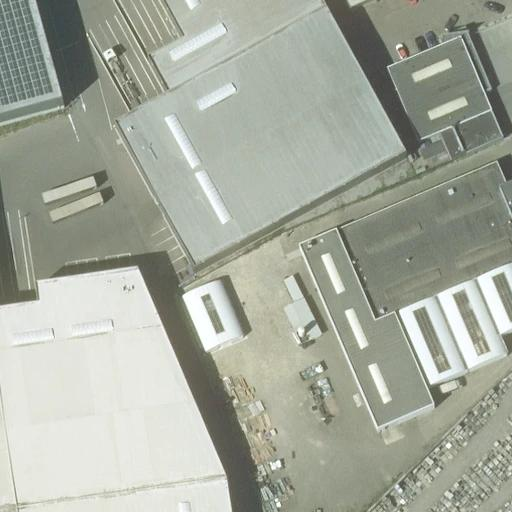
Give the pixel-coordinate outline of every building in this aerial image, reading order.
[(0,0),(0,127),(64,109),(35,0),(0,0)] [(319,0),(158,0),(183,46),(148,65),(168,101),(115,130),(196,276),(407,160),(319,0)] [(343,0),(350,13),(379,0),(343,0)] [(387,74),(420,147),(442,138),(453,162),(504,140),(485,97),(492,93),(465,31),(439,43),(442,50),(387,74)] [(378,437),(435,412),(428,397),(504,364),(495,344),(511,336),(511,186),(502,163),(336,235),(297,252),(378,437)] [(154,202),(78,233),(95,273),(153,250),(160,265),(177,258),(154,202)] [(0,390),(18,511),(44,511),(228,488),(228,486),(139,275),(35,290),(38,310),(0,315),(0,390)] [(222,280),(179,299),(203,357),(247,338),(222,280)] [(285,308),(299,344),(322,335),(308,299),(285,308)] [(0,511),(18,511),(0,390),(0,511)] [(44,511),(231,511),(228,488),(44,511)]
